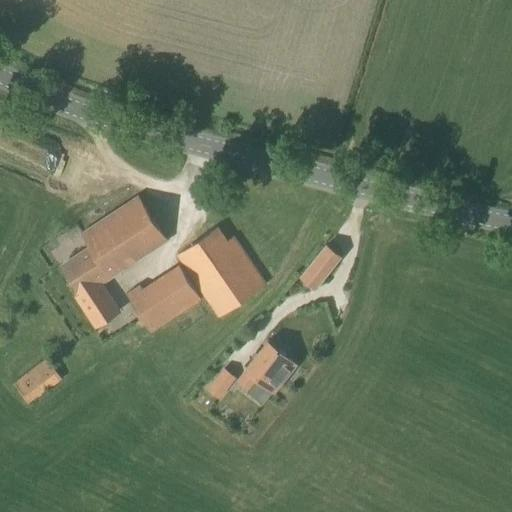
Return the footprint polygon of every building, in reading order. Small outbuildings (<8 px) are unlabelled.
[(100,282),(101,284),(167,241),(138,196),(81,233),(90,247),(61,266),(80,295),(100,282)] [(227,240),(218,226),(176,255),(218,318),(266,284),(234,236),(227,240)] [(315,290),(342,257),(326,244),(299,277),(315,290)] [(119,311),(101,284),(100,282),(80,295),(76,297),(95,327),(119,311)] [(165,323),(142,288),(140,284),(125,293),(132,303),(151,332),(165,323)] [(273,393),(296,365),(268,342),(237,381),(249,390),(257,380),(273,393)] [(29,406),(63,380),(46,357),(12,383),(29,406)] [(220,398),(236,378),(223,367),(207,388),(220,398)]
